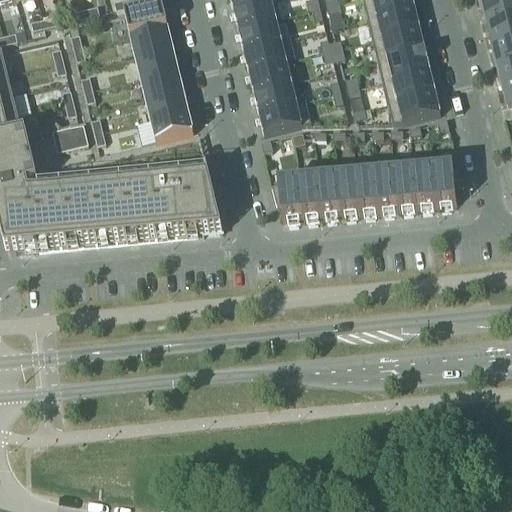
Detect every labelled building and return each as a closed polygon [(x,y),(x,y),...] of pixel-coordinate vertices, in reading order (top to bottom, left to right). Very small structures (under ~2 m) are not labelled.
[(12,0),(0,0),(0,12),(15,8),(12,0)] [(35,0),(12,0),(15,8),(36,2),(35,0)] [(279,0),(229,0),(230,4),(232,13),(233,15),(275,4),(276,5),(280,4),(279,0)] [(383,0),(362,5),(367,26),(414,15),(412,5),(411,0),(383,0)] [(511,0),(480,0),(482,9),(495,5),(511,1),(511,0)] [(482,9),(487,30),(495,28),(511,23),(511,1),(495,5),(482,9)] [(138,3),(126,6),(128,14),(140,11),(138,3)] [(336,3),(325,6),(327,14),(338,11),(336,3)] [(275,4),(233,15),(235,25),(237,34),(238,35),(276,26),(276,27),(281,26),(276,5),(275,4)] [(317,4),(306,7),(309,18),(312,17),(320,16),(317,4)] [(126,6),(114,9),(116,17),(128,14),(126,6)] [(338,11),(327,14),(329,22),(340,19),(338,11)] [(97,13),(85,16),(87,24),(99,21),(97,13)] [(125,22),(130,43),(167,34),(162,13),(125,22)] [(414,15),(367,26),(372,47),(419,36),(417,26),(418,26),(415,16),(415,17),(414,15)] [(85,16),(73,19),(75,27),(87,24),(85,16)] [(320,16),(312,17),(315,29),(323,27),(320,16)] [(55,23),(43,26),(45,35),(57,32),(55,23)] [(487,30),(492,51),(495,50),(511,45),(511,23),(495,28),(487,30)] [(43,26),(31,29),(33,38),(44,35),(45,35),(43,26)] [(238,35),(243,56),(281,47),(281,46),(276,27),(276,26),(238,35)] [(130,43),(135,64),(172,55),(167,34),(130,43)] [(419,36),(372,47),(377,68),(425,57),(422,47),(423,47),(420,37),(420,38),(419,36)] [(5,52),(17,49),(15,40),(3,43),(5,52)] [(79,42),(71,44),(74,57),(82,55),(79,42)] [(281,47),(243,56),(245,67),(247,76),(248,76),(248,77),(291,67),(291,68),(296,67),(290,44),(281,46),(281,47)] [(495,63),(497,72),(511,68),(511,45),(495,50),(492,51),(495,63)] [(328,46),(320,48),(322,60),(330,58),(328,50),(328,47),(328,46)] [(340,47),(328,50),(330,58),(342,55),(340,47)] [(60,55),(52,58),(55,70),(63,68),(60,55)] [(82,55),(74,57),(77,69),(85,67),(82,55)] [(135,64),(140,85),(177,76),(172,55),(135,64)] [(342,55),(330,58),(333,69),(345,66),(342,55)] [(425,57),(377,68),(382,89),(430,78),(427,68),(428,68),(425,58),(425,59),(425,57)] [(330,58),(322,60),(325,71),(333,69),(330,58)] [(291,67),(248,77),(251,87),(250,88),(252,97),(253,97),(253,98),(296,88),(291,68),(291,67)] [(63,68),(55,70),(58,82),(66,80),(63,68)] [(511,68),(497,72),(503,93),(511,90),(511,68)] [(140,85),(145,106),(182,97),(177,76),(140,85)] [(430,78),(382,89),(388,110),(435,99),(432,89),(433,89),(431,79),(430,79),(430,78)] [(0,82),(0,105),(12,102),(7,81),(0,82)] [(89,84),(81,86),(84,99),(92,96),(89,84)] [(356,84),(345,87),(348,98),(359,95),(356,84)] [(296,88),(253,98),(256,108),(255,109),(257,118),(258,118),(258,119),(301,109),(301,108),(296,88)] [(338,88),(330,90),(333,101),(341,100),(338,88)] [(511,90),(503,93),(508,115),(511,113),(511,90)] [(359,95),(348,98),(349,105),(361,103),(359,95)] [(92,96),(84,99),(87,111),(95,109),(92,96)] [(70,97),(62,99),(65,112),(73,110),(70,97)] [(145,106),(150,127),(187,118),(182,97),(145,106)] [(435,99),(388,110),(392,129),(392,130),(402,130),(420,126),(440,121),(438,110),(436,100),(435,100),(435,99)] [(341,100),(333,101),(335,113),(343,111),(341,100)] [(0,105),(0,127),(17,123),(12,102),(0,105)] [(301,109),(258,119),(261,129),(260,130),(263,139),(264,142),(302,132),(311,130),(306,107),(305,107),(301,108),(301,109)] [(73,110),(65,112),(68,124),(76,122),(73,110)] [(511,113),(508,115),(502,116),(504,127),(511,124),(511,113)] [(364,116),(353,119),(355,127),(366,124),(364,116)] [(187,118),(150,127),(156,149),(193,140),(187,118)] [(0,127),(0,148),(22,143),(17,123),(0,127)] [(91,128),(94,140),(103,138),(100,126),(91,128)] [(446,127),(437,129),(439,139),(449,136),(447,127),(446,127)] [(83,132),(72,135),(76,155),(88,152),(83,132)] [(420,133),(408,136),(410,144),(421,141),(420,133)] [(76,154),(72,135),(60,138),(61,144),(65,158),(76,155),(76,154)] [(403,137),(391,137),(391,146),(403,145),(403,137)] [(102,138),(94,140),(97,153),(106,151),(103,138),(102,138)] [(344,138),(333,139),(333,147),(344,147),(344,138)] [(364,138),(352,138),(353,146),(364,146),(364,138)] [(383,138),(372,138),(372,146),(383,146),(383,138)] [(326,139),(314,139),(315,147),(326,147),(326,139)] [(22,143),(0,148),(0,234),(6,260),(10,260),(202,241),(203,241),(222,239),(206,173),(92,184),(91,179),(89,175),(88,171),(86,166),(83,163),(80,159),(77,155),(74,152),(70,149),(66,147),(62,145),(58,143),(53,142),(49,141),(44,140),(39,140),(26,143),(22,143)] [(303,140),(291,142),(294,154),(305,151),(303,140)] [(270,147),(261,150),(263,159),(273,157),(270,147)] [(452,166),(431,169),(432,178),(433,178),(436,213),(440,213),(441,213),(451,212),(452,212),(456,211),(455,195),(463,194),(459,176),(453,176),(452,166)] [(395,172),(373,174),(374,184),(375,184),(379,219),(382,218),(382,219),(383,219),(383,218),(394,217),(394,218),(395,218),(395,217),(398,217),(394,177),(395,177),(395,172)] [(395,177),(394,177),(398,217),(401,216),(402,217),(402,216),(413,215),(413,216),(414,216),(414,215),(417,215),(414,180),(415,180),(414,175),(395,177)] [(415,180),(414,180),(417,215),(421,215),(432,213),(432,214),(433,214),(433,213),(436,213),(433,178),(432,178),(415,180)] [(318,180),(298,182),(299,191),(303,226),(306,226),(307,226),(317,225),(318,225),(322,224),(318,185),(319,184),(318,180)] [(272,194),(272,195),(276,213),(281,212),(282,228),(287,228),(288,228),(298,227),(299,227),(299,226),(303,226),(299,191),(298,182),(278,184),(279,193),(272,194)] [(319,184),(318,185),(322,224),(325,224),(326,224),(336,223),(337,223),(341,222),(337,187),(338,187),(338,182),(319,184)] [(374,184),(356,185),(360,221),(363,220),(363,221),(364,221),(364,220),(375,219),(375,220),(376,219),(375,219),(379,219),(375,184),(374,184)] [(338,187),(337,187),(341,222),(344,222),(344,223),(345,222),(356,221),(360,221),(356,185),(338,187)]
